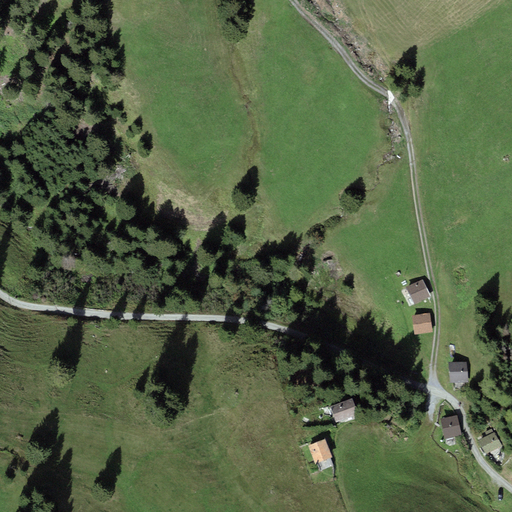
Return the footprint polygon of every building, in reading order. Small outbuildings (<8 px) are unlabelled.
[(422,279),(406,287),(414,304),(431,296),(422,279)] [(430,313),(412,315),(414,335),(432,333),(430,313)] [(468,361),(448,362),(449,382),(469,381),(468,361)] [(350,398),(330,406),(336,423),(357,416),(350,398)] [(457,415),(440,418),(445,439),(462,435),(457,415)] [(496,431),(478,440),(485,454),(490,452),(493,456),(500,452),(498,447),(503,445),(496,431)] [(325,439),(309,445),(316,463),(332,457),(325,439)]
